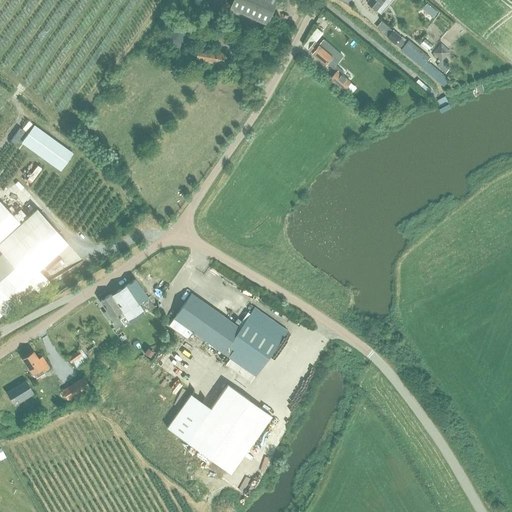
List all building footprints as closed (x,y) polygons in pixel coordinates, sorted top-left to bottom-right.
[(235,0),(232,8),(268,25),(280,0),(235,0)] [(368,0),(367,2),(381,13),(389,4),(385,1),(385,0),(368,0)] [(428,3),(423,8),(433,17),(438,11),(428,3)] [(227,19),(220,32),(230,37),(236,23),(227,19)] [(381,19),(375,26),(383,33),(389,27),(381,19)] [(172,24),(160,40),(173,50),(178,54),(179,54),(192,38),(172,24)] [(313,35),(304,44),(327,64),(328,62),(337,70),(330,78),(344,90),(351,83),(351,82),(342,74),(345,72),(336,64),(344,55),(325,39),(320,44),(316,40),(323,32),(318,27),(312,34),(313,35)] [(394,30),(388,37),(396,44),(402,37),(394,30)] [(409,40),(401,51),(418,65),(419,64),(423,68),(444,85),(450,78),(428,61),(430,59),(426,55),(426,54),(409,40)] [(425,40),(422,44),(430,51),(430,50),(431,51),(434,47),(425,40)] [(165,45),(159,53),(163,55),(169,48),(165,45)] [(442,47),(436,53),(442,59),(448,52),(442,47)] [(199,49),(197,59),(224,64),(226,54),(199,49)] [(173,50),(167,57),(173,61),(178,54),(173,50)] [(442,60),(437,66),(446,73),(450,68),(442,60)] [(445,96),(438,101),(440,105),(445,102),(449,103),(445,96)] [(33,126),(21,143),(60,171),(72,154),(33,126)] [(20,127),(11,141),(16,144),(25,131),(20,127)] [(0,311),(4,315),(13,307),(14,309),(35,288),(39,291),(50,280),(39,268),(68,241),(35,206),(26,215),(19,207),(12,214),(0,200),(0,311)] [(119,290),(111,296),(121,309),(121,310),(127,319),(135,313),(146,306),(149,310),(150,309),(155,306),(135,278),(126,284),(127,284),(119,290)] [(250,382),(255,375),(287,330),(254,307),(240,327),(190,293),(168,325),(187,338),(192,331),(230,358),(226,364),(250,382)] [(110,294),(101,300),(107,309),(103,313),(108,319),(116,329),(123,323),(116,313),(121,310),(121,309),(111,296),(110,294)] [(171,342),(161,357),(174,365),(175,363),(181,367),(189,353),(171,342)] [(149,348),(145,353),(150,357),(154,352),(149,348)] [(78,350),(67,358),(71,363),(82,356),(78,350)] [(33,351),(23,357),(33,372),(40,367),(42,370),(48,366),(41,355),(37,357),(33,351)] [(83,376),(61,391),(67,400),(89,385),(83,376)] [(25,379),(6,392),(15,405),(34,393),(25,379)] [(231,473),(272,416),(227,384),(210,408),(191,394),(167,427),(231,473)]
